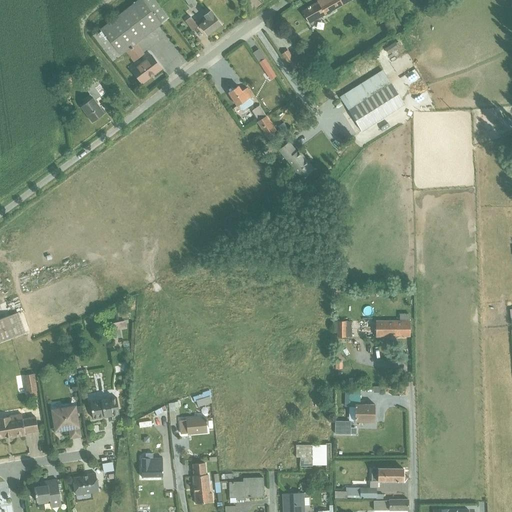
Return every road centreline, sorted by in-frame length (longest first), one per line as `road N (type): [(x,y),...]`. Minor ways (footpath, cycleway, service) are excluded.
road 1 (residential): [(0,214),(285,0)]
road 2 (residential): [(411,388),(414,511)]
